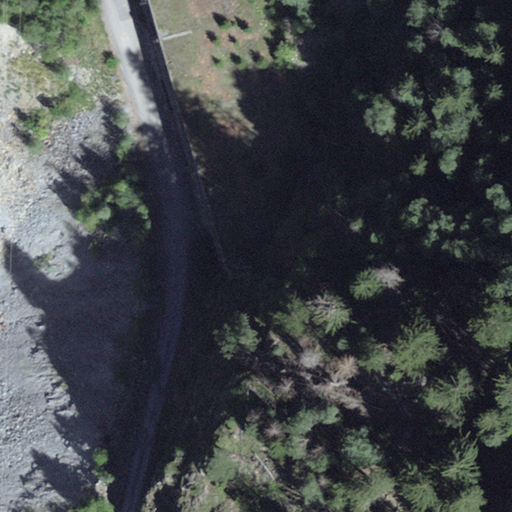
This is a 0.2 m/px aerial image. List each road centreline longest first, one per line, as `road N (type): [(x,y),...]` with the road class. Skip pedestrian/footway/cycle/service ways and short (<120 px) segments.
road 1 (secondary): [(355,511),(282,366),(175,0)]
road 2 (unclassified): [(125,511),(174,259),(117,0)]
